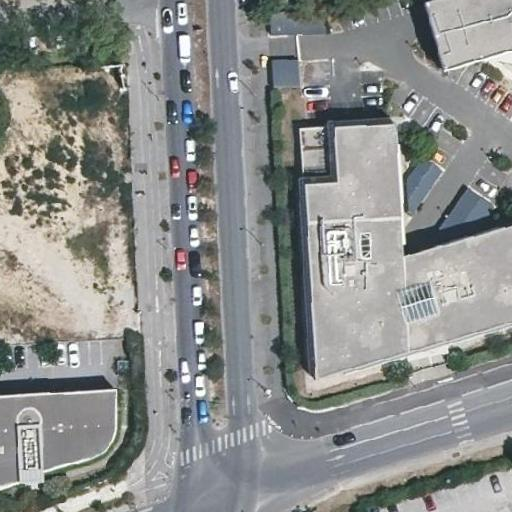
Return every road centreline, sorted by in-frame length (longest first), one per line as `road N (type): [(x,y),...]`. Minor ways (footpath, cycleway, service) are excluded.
road 1 (primary): [(173,1),(198,446),(182,507)]
road 2 (primary): [(244,482),(219,0)]
road 3 (secondary): [(244,482),(511,399)]
road 4 (residential): [(0,11),(173,1)]
